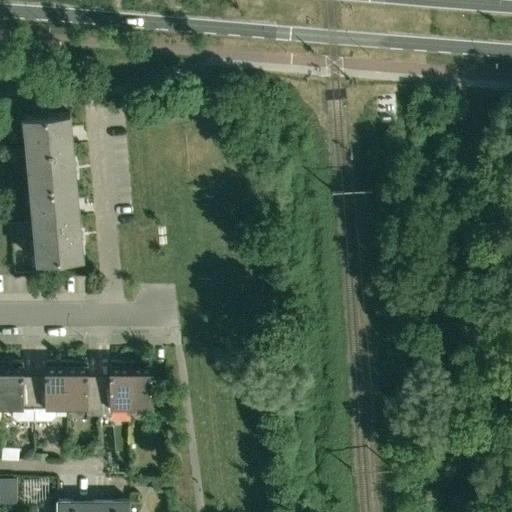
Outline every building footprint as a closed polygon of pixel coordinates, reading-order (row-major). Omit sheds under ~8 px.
[(77,184),(77,183),(70,111),(23,115),(30,188),(77,184)] [(84,257),(80,218),(77,184),(30,188),(36,261),(84,257)] [(2,407),(13,407),(13,415),(18,419),(34,419),(34,385),(23,385),(23,360),(2,360),(2,407)] [(56,415),(56,408),(66,407),(66,360),(45,360),(45,385),(34,385),(34,419),(51,419),(56,415)] [(66,407),(87,407),(86,415),(99,415),(99,385),(88,385),(87,360),(66,360),(66,407)] [(111,415),(111,408),(131,408),(131,360),(110,360),(110,385),(99,385),(99,415),(111,415)] [(131,408),(151,408),(151,415),(164,415),(164,385),(152,385),(152,360),(131,360),(131,408)] [(165,478),(152,478),(152,491),(166,491),(165,478)] [(93,511),(94,498),(57,498),(56,511),(93,511)] [(130,511),(130,498),(94,498),(93,511),(130,511)]
